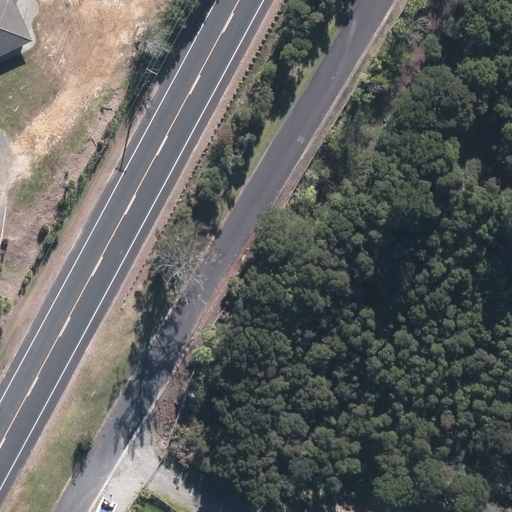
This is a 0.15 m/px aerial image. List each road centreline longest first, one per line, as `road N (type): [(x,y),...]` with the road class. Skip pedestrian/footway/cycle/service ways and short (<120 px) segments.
road 1 (tertiary): [(233,0),(0,444)]
road 2 (unknown): [(0,270),(26,176),(2,103)]
